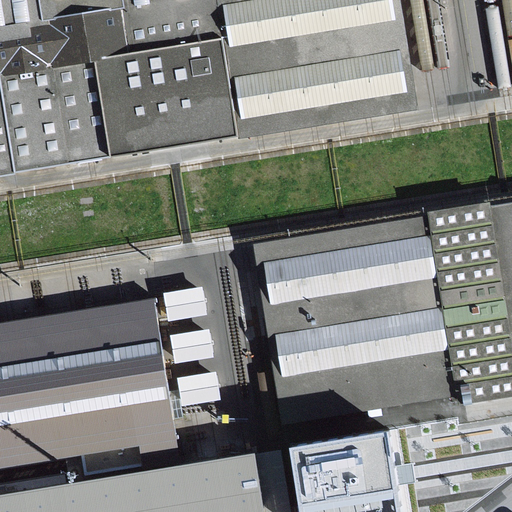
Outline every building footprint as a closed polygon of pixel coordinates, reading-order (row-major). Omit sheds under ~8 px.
[(0,0),(0,176),(91,162),(107,159),(108,160),(236,139),(236,142),(260,138),(287,134),(314,129),(341,125),(368,121),(395,116),(416,113),(398,0),(0,0)] [(276,243),(253,247),(280,427),(327,420),(453,399),(454,408),(511,399),(511,205),(488,209),(487,205),(466,209),(447,212),(425,215),(426,218),(408,221),(380,226),(355,230),(328,235),(299,239),(276,243)] [(0,470),(2,470),(34,466),(140,448),(141,454),(178,448),(153,302),(74,314),(42,320),(11,324),(0,326),(0,470)] [(401,511),(387,431),(288,448),(298,511),(401,511)] [(0,495),(0,511),(262,511),(253,454),(0,495)]
